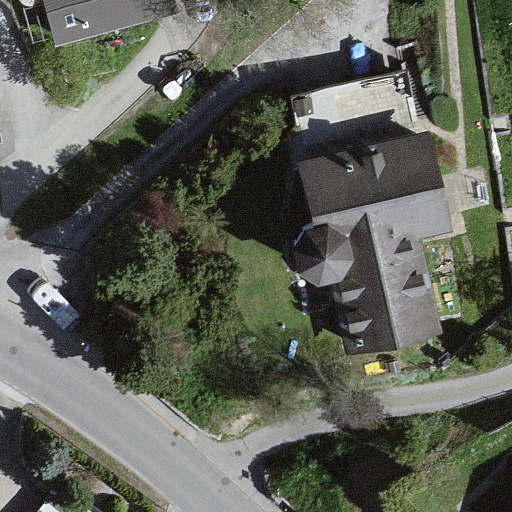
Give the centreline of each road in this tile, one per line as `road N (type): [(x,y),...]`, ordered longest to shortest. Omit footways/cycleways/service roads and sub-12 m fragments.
road 1 (unclassified): [(511,379),(283,428),(222,469),(203,498)]
road 2 (tertiary): [(203,498),(111,418),(0,348)]
